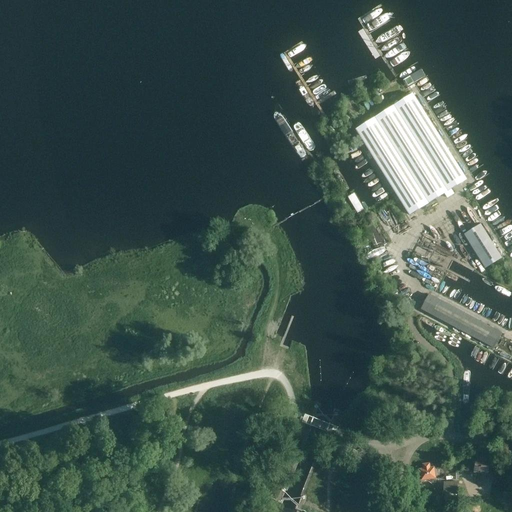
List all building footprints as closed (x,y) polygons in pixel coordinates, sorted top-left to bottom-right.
[(355,131),(408,216),(466,180),(413,95),(355,131)] [(295,158),(305,153),(304,152),(289,127),(281,125),(280,132),(295,158)] [(465,232),(484,268),(502,259),(484,223),(465,232)] [(383,245),(371,224),(364,229),(375,249),(383,245)] [(502,334),(429,295),(422,309),(495,348),(502,334)] [(407,341),(410,333),(404,330),(400,337),(407,341)] [(488,476),(491,460),(477,457),(474,473),(478,474),(477,481),(482,482),(483,475),(488,476)] [(430,468),(429,464),(423,465),(424,469),(420,470),(421,481),(436,478),(434,468),(430,468)] [(457,486),(444,484),(443,494),(456,495),(457,486)]
